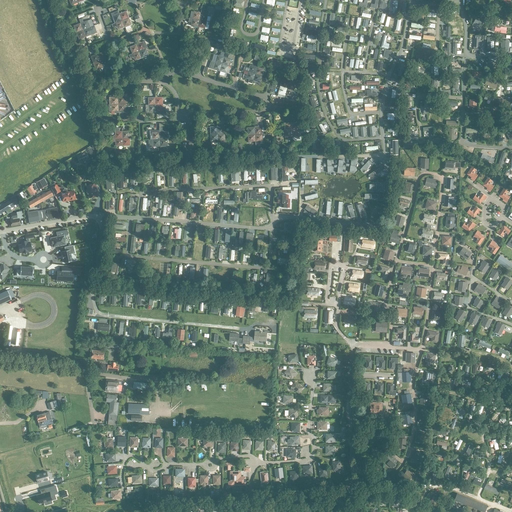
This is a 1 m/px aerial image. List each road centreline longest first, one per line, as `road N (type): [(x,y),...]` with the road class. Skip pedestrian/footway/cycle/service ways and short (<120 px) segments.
road 1 (track): [(0,149),(75,91),(67,84),(0,134)]
road 2 (residential): [(170,500),(353,484)]
